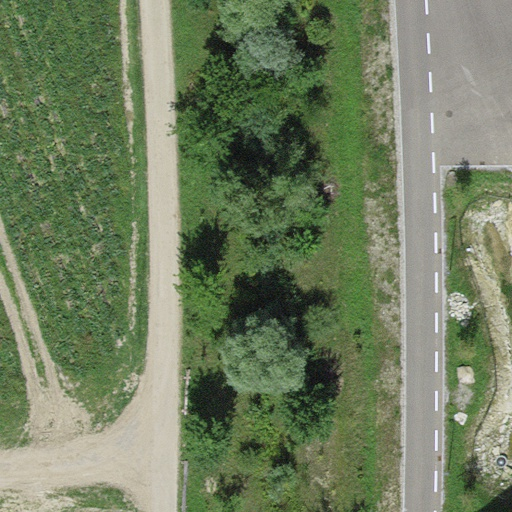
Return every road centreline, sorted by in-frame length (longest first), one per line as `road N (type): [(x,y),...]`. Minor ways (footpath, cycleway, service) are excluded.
road 1 (track): [(165,511),(167,286),(148,0)]
road 2 (track): [(0,466),(168,450)]
